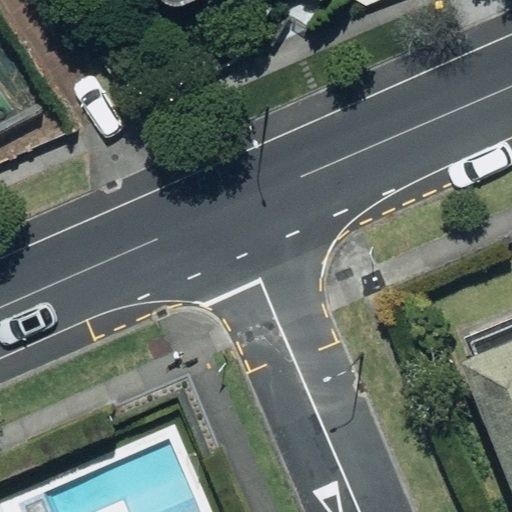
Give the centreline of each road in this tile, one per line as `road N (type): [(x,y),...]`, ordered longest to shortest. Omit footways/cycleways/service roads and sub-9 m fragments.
road 1 (residential): [(360,511),(232,207)]
road 2 (unclassified): [(232,207),(511,85)]
road 3 (unclassified): [(0,308),(232,207)]
